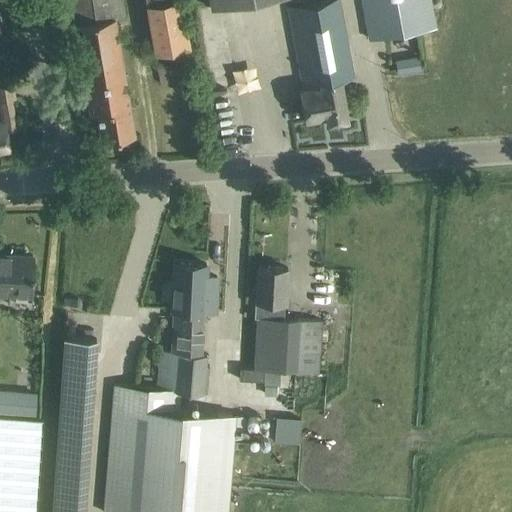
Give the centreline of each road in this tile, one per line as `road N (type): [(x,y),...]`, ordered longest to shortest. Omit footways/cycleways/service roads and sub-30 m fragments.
road 1 (unclassified): [(57,181),(511,150)]
road 2 (unclassified): [(57,181),(25,0)]
